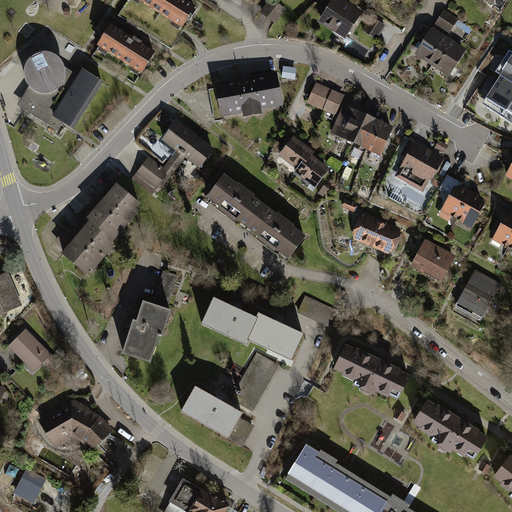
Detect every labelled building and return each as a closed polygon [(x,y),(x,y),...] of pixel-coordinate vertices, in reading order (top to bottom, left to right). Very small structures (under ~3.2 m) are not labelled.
[(199,7),(187,0),(135,0),(185,30),(199,7)] [(365,14),(341,0),(334,0),(320,25),(349,42),(365,14)] [(271,2),(262,16),(276,25),(285,11),(271,2)] [(445,14),(437,28),(451,36),(459,22),(445,14)] [(373,20),(364,33),(378,42),(387,29),(373,20)] [(154,51),(110,22),(96,44),(140,73),(154,51)] [(435,67),(451,41),(433,30),(417,56),(435,67)] [(452,78),(468,52),(451,41),(435,67),(452,78)] [(511,52),(510,51),(497,72),(501,75),(483,104),(511,122),(511,52)] [(82,68),(77,75),(65,68),(63,62),(58,57),(52,53),(46,52),(39,52),(33,56),(27,61),(24,67),(24,74),(25,82),(29,87),(17,106),(58,132),(63,124),(73,131),(104,81),(82,68)] [(295,77),(296,68),(284,67),(283,76),(295,77)] [(279,74),(217,84),(223,120),(245,116),(247,121),(265,118),(264,112),(285,108),(279,74)] [(347,98),(317,86),(309,106),(338,118),(347,98)] [(354,146),(367,116),(346,107),(333,138),(354,146)] [(150,127),(162,137),(176,120),(163,110),(150,127)] [(371,153),(383,123),(367,116),(354,146),(371,153)] [(177,153),(181,157),(197,137),(179,123),(163,143),(177,153)] [(383,158),(395,128),(383,123),(371,153),(383,158)] [(197,137),(181,157),(185,160),(201,172),(216,152),(197,137)] [(280,159),(298,173),(311,155),(314,152),(295,138),(280,159)] [(445,152),(448,145),(439,140),(436,148),(445,152)] [(408,160),(398,178),(425,193),(432,180),(436,182),(448,160),(411,141),(402,157),(408,160)] [(164,170),(150,160),(136,179),(158,195),(185,160),(181,157),(177,153),(164,170)] [(298,173),(297,175),(317,190),(332,170),(311,155),(298,173)] [(250,232),(268,207),(226,177),(208,201),(250,232)] [(87,221),(91,225),(114,244),(145,208),(119,185),(87,221)] [(474,194),(464,189),(456,191),(443,215),(453,221),(454,219),(458,221),(474,194)] [(481,199),(474,194),(458,221),(464,224),(463,225),(473,231),(486,208),(481,199)] [(346,202),(344,209),(358,214),(361,207),(346,202)] [(291,263),(310,238),(268,207),(250,232),(291,263)] [(404,232),(365,216),(354,240),(394,257),(404,232)] [(511,248),(511,217),(508,219),(494,242),(504,248),(505,246),(511,249),(511,248)] [(91,225),(65,255),(88,275),(92,270),(95,272),(117,247),(114,244),(91,225)] [(458,257),(427,241),(412,268),(444,285),(458,257)] [(152,300),(141,297),(135,317),(131,316),(120,350),(148,360),(158,331),(161,333),(170,306),(165,305),(175,275),(162,271),(152,300)] [(504,287),(477,273),(457,310),(484,324),(504,287)] [(0,319),(24,309),(9,274),(0,277),(0,319)] [(339,312),(306,298),(298,315),(331,330),(339,312)] [(256,318),(213,299),(201,325),(244,344),(246,340),(256,318)] [(258,314),(256,318),(246,340),(291,361),(304,334),(258,314)] [(25,332),(8,349),(36,376),(53,359),(25,332)] [(412,377),(349,347),(336,374),(359,385),(364,387),(362,391),(378,398),(380,395),(391,400),(393,397),(400,400),(412,377)] [(280,367),(256,354),(230,400),(254,413),(280,367)] [(243,413),(193,387),(179,412),(228,439),(240,419),(243,413)] [(0,412),(8,392),(0,388),(0,412)] [(75,403),(40,423),(56,451),(76,439),(84,444),(93,454),(117,434),(103,418),(75,403)] [(432,403),(416,427),(441,443),(439,446),(454,456),(456,453),(467,460),(469,456),(475,460),(488,439),(432,403)] [(240,419),(228,439),(243,447),(254,427),(240,419)] [(309,446),(287,481),(337,511),(396,511),(403,501),(395,497),(394,499),(338,465),(339,462),(323,452),(321,454),(309,446)] [(511,460),(497,480),(511,491),(511,460)] [(39,485),(22,476),(12,493),(30,502),(39,485)] [(223,511),(228,504),(181,477),(167,500),(169,501),(161,511),(223,511)] [(403,501),(396,511),(413,511),(409,510),(411,506),(403,501)]
